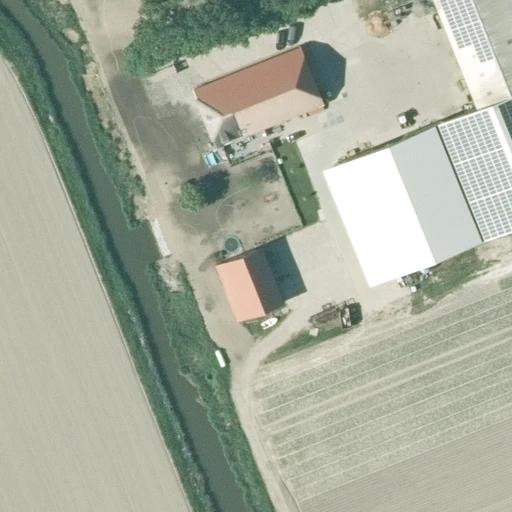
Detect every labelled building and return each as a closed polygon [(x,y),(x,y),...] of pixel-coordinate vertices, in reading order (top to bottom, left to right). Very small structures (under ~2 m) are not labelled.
[(511,0),(437,0),(435,1),(482,113),(443,129),(489,241),(511,231),(511,0)] [(192,89),(216,147),(324,104),(301,47),(192,89)] [(438,123),(346,161),(393,273),(485,235),(438,123)] [(216,265),(237,319),(285,301),(263,246),(216,265)] [(288,303),(306,303),(305,288),(287,289),(288,303)]
